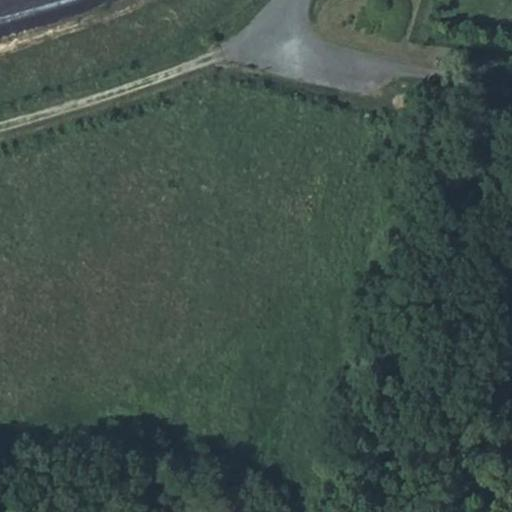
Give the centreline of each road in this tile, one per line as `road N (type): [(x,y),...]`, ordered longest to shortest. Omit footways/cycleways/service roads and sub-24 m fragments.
road 1 (track): [(279,43),(0,128)]
road 2 (unclassified): [(279,43),(313,60),(474,87)]
